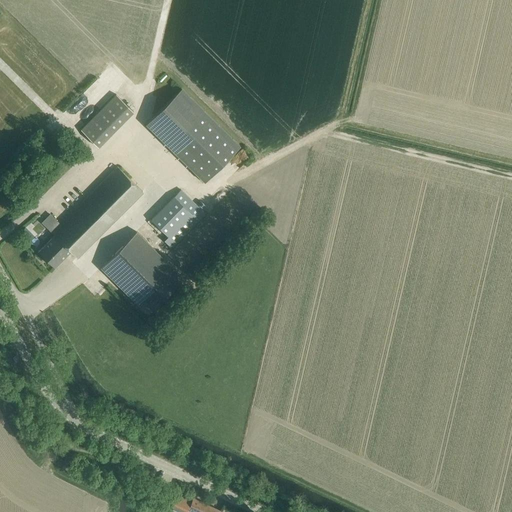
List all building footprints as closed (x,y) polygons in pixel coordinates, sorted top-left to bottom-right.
[(181,88),(146,124),(204,183),(240,147),(181,88)] [(133,112),(116,95),(80,130),(98,147),(133,112)] [(39,251),(55,267),(70,251),(77,258),(143,192),(117,167),(60,224),(50,215),(45,220),(55,229),(51,233),(54,235),(39,251)] [(151,220),(169,237),(164,241),(171,248),(198,221),(205,214),(181,190),(174,197),(151,220)] [(112,278),(145,311),(182,277),(136,232),(101,267),(112,278)] [(174,495),(168,506),(176,510),(181,499),(174,495)] [(188,508),(194,511),(219,511),(220,511),(193,497),(188,508)]
